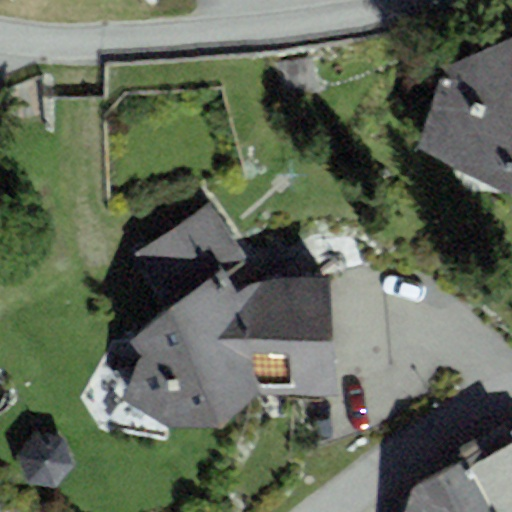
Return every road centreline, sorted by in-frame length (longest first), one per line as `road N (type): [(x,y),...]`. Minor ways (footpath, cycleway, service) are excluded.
road 1 (residential): [(0,36),(248,34),(417,0)]
road 2 (residential): [(322,511),(415,442),(511,392)]
